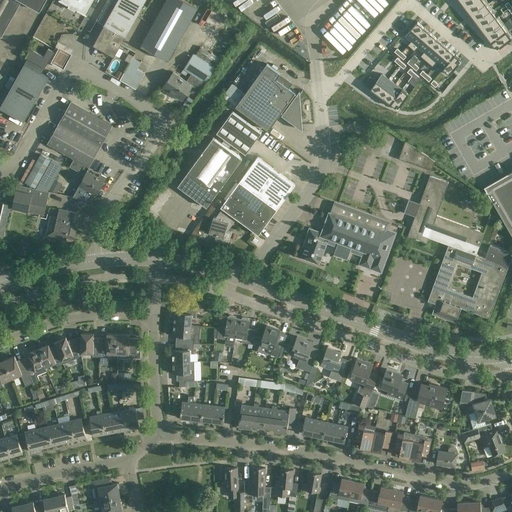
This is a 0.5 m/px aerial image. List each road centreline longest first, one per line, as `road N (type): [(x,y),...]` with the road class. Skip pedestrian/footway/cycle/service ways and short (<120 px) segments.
road 1 (unclassified): [(0,171),(10,176),(72,64),(160,114),(97,221),(99,258)]
road 2 (residential): [(161,435),(459,484),(511,473)]
road 3 (unclassified): [(243,280),(420,348),(507,355)]
road 4 (unclassified): [(243,280),(325,168),(318,90)]
road 5 (residential): [(405,0),(481,61),(490,46),(452,0)]
road 6 (residential): [(155,316),(78,317),(0,343)]
road 7 (residential): [(0,488),(130,461)]
